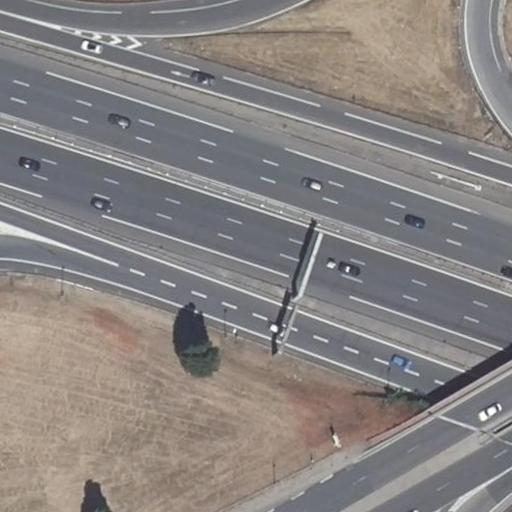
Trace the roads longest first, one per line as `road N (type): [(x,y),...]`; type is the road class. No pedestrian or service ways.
road 1 (motorway): [(0,156),(511,325)]
road 2 (motorway): [(511,256),(0,89)]
road 3 (motorway): [(511,175),(0,20)]
road 4 (motorway): [(164,280),(511,401)]
road 5 (motorway): [(273,0),(219,18),(149,24),(0,4)]
road 6 (primary): [(511,390),(300,511)]
road 7 (motorway): [(0,211),(164,280)]
road 8 (motorway): [(0,250),(164,280)]
road 9 (secondary): [(403,511),(511,452)]
